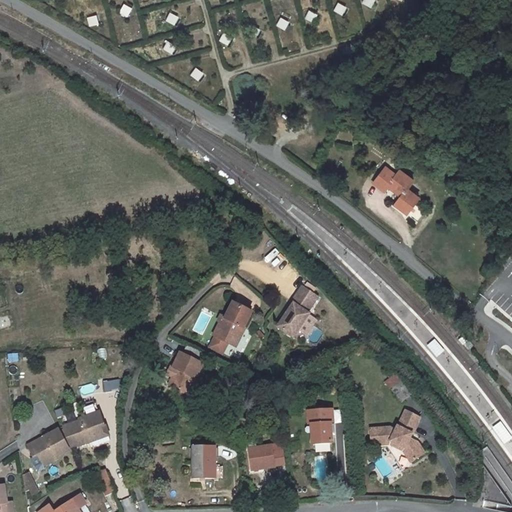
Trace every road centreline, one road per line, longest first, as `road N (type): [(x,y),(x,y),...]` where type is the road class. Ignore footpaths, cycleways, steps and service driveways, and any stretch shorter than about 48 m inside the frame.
road 1 (unclassified): [(0,0),(269,152),(511,341)]
road 2 (unknown): [(136,511),(121,462),(123,421),(144,360),(184,302),(237,269),(295,293)]
road 3 (unknown): [(238,134),(205,0)]
